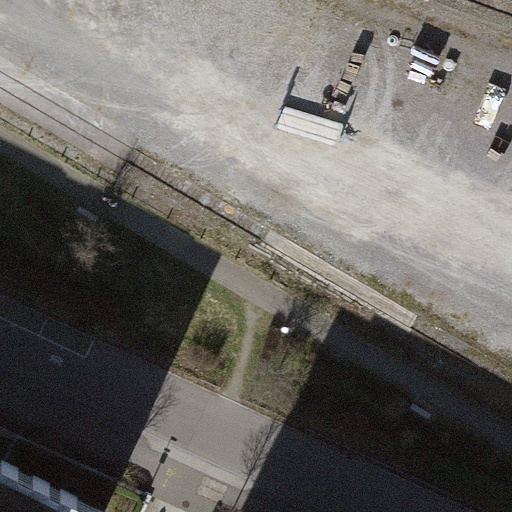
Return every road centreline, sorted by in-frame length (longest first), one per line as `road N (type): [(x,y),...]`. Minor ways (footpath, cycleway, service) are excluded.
road 1 (residential): [(0,341),(214,436)]
road 2 (residential): [(214,436),(382,511)]
